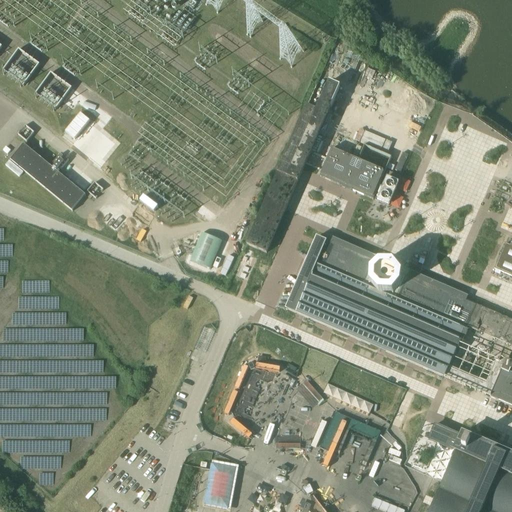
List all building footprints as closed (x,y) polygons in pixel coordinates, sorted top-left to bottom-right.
[(26,84),(41,63),(20,48),(5,70),(26,84)] [(57,109),(73,88),(54,72),(37,93),(57,109)] [(316,86),(247,245),(266,253),(267,251),(276,233),(284,213),(293,193),(306,164),(319,133),(331,107),(331,108),(340,87),(329,82),(329,83),(325,90),(317,86),(316,86)] [(445,109),(444,109),(433,104),(431,108),(442,113),(442,112),(443,113),(445,109)] [(26,126),(20,134),(28,140),(34,132),(26,126)] [(350,148),(354,140),(340,133),(336,141),(350,148)] [(26,146),(14,160),(13,159),(12,160),(57,198),(66,206),(74,213),(75,212),(74,211),(77,208),(86,197),(87,198),(82,193),(58,173),(61,170),(63,172),(71,163),(62,155),(55,164),(57,166),(54,169),(46,163),(39,156),(31,150),(25,144),(25,145),(26,146)] [(389,206),(401,177),(387,171),(382,184),(380,183),(385,173),(331,150),(320,176),(374,199),(380,186),(381,186),(375,200),(389,206)] [(97,182),(89,190),(95,197),(104,189),(97,182)] [(210,268),(222,239),(202,230),(190,259),(210,268)] [(303,271),(286,310),(288,310),(290,311),(297,314),(341,333),(438,375),(490,397),(496,400),(499,401),(511,406),(511,241),(510,246),(505,244),(494,269),(495,270),(511,277),(511,319),(505,317),(492,311),(441,289),(416,278),(366,257),(353,251),(327,240),(314,271),(312,275),(303,271)] [(431,511),(511,511),(511,454),(462,434),(461,436),(436,425),(435,425),(431,436),(430,437),(429,440),(455,451),(454,452),(457,453),(447,475),(444,484),(431,511)] [(423,452),(415,474),(427,479),(436,457),(423,452)]
